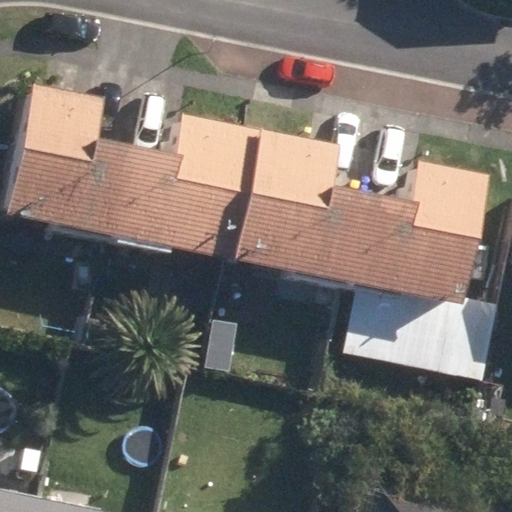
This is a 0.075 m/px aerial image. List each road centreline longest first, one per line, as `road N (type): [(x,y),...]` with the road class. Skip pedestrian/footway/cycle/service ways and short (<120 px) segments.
road 1 (residential): [(215,0),(372,28)]
road 2 (residential): [(372,28),(511,58)]
